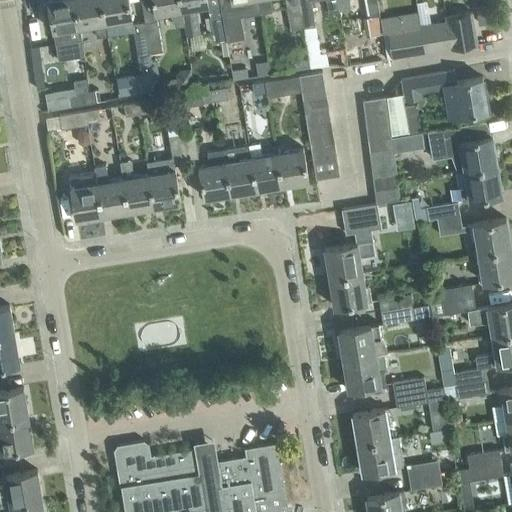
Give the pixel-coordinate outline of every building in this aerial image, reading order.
[(79,26),(75,0),(48,0),(48,2),(44,2),(42,6),(43,12),(46,15),(50,14),(55,42),(81,38),(79,26)] [(108,34),(105,21),(101,0),(75,0),(79,26),(94,23),(97,36),(108,34)] [(128,0),(101,0),(105,21),(132,17),(128,0)] [(184,24),(180,0),(153,0),(155,13),(170,10),(171,15),(173,15),(175,26),(183,24),(184,24)] [(208,4),(207,0),(180,0),(184,24),(183,24),(185,35),(200,32),(196,6),(208,4)] [(261,11),(258,0),(219,0),(221,7),(226,40),(241,37),(237,15),(261,11)] [(258,0),(261,11),(272,10),(269,0),(258,0)] [(303,27),(298,0),(285,0),(291,29),(303,27)] [(298,0),(303,27),(315,25),(310,0),(298,0)] [(337,0),(327,0),(330,11),(339,10),(337,0)] [(379,14),(377,0),(364,0),(367,16),(379,14)] [(226,40),(221,7),(209,9),(214,42),(226,40)] [(477,43),(471,11),(446,15),(447,20),(446,21),(450,46),(451,46),(451,47),(477,43)] [(367,16),(363,17),(366,37),(383,34),(379,14),(367,16)] [(162,50),(157,19),(145,21),(150,52),(162,50)] [(150,52),(145,21),(132,23),(138,54),(147,52),(150,52)] [(450,46),(446,21),(420,25),(425,50),(450,46)] [(310,65),(322,63),(326,62),(324,51),(320,51),(315,25),(303,27),(310,65)] [(425,50),(420,25),(389,30),(393,56),(425,50)] [(154,89),(148,52),(147,52),(138,54),(140,71),(116,75),(120,95),(154,89)] [(258,74),(271,72),(269,59),(256,61),(258,74)] [(178,84),(193,82),(191,67),(175,70),(178,84)] [(482,76),(456,80),(455,67),(401,77),(404,100),(423,97),(422,91),(443,87),(448,116),(488,109),(482,76)] [(322,70),(298,74),(300,85),(301,86),(324,82),(322,70)] [(84,74),(74,76),(76,88),(76,93),(78,92),(87,91),(84,74)] [(300,85),(298,74),(265,80),(267,91),(300,85)] [(267,91),(265,80),(252,82),(254,94),(267,91)] [(326,95),(324,82),(301,86),(303,99),(326,95)] [(228,98),(227,86),(214,88),(216,100),(215,100),(228,98)] [(46,93),(49,109),(72,105),(80,103),(78,92),(76,93),(76,88),(46,93)] [(87,91),(78,92),(80,103),(97,101),(95,89),(87,91)] [(386,95),(388,109),(390,122),(392,134),(408,132),(401,94),(386,95)] [(328,107),(326,95),(303,99),(305,111),(328,107)] [(363,99),(364,112),(388,109),(386,95),(363,99)] [(150,110),(149,99),(136,101),(138,112),(150,110)] [(138,112),(136,101),(124,103),(126,114),(138,112)] [(416,101),(405,103),(409,128),(420,127),(416,101)] [(85,110),(87,121),(100,119),(98,107),(85,110)] [(330,119),(328,107),(305,111),(307,123),(330,119)] [(390,122),(388,109),(364,112),(366,125),(390,122)] [(87,121),(85,110),(59,114),(61,128),(88,123),(87,121)] [(333,131),(330,119),(307,123),(309,135),(333,131)] [(392,134),(390,122),(366,125),(368,138),(392,134)] [(497,164),(492,134),(473,137),(471,126),(429,133),(433,157),(456,153),(459,170),(465,169),(497,164)] [(193,131),(181,133),(186,163),(198,161),(193,131)] [(335,144),(333,131),(309,135),(311,148),(335,144)] [(180,200),(175,168),(174,165),(186,163),(181,133),(169,135),(172,156),(147,161),(154,205),(180,200)] [(392,136),(392,134),(368,138),(370,150),(393,147),(392,136)] [(406,134),(392,136),(393,147),(394,150),(408,148),(406,134)] [(256,188),(250,149),(249,149),(248,144),(223,148),(231,192),(256,188)] [(303,147),(288,149),(287,144),(276,145),(277,151),(282,183),(309,179),(303,147)] [(337,159),(335,144),(311,148),(314,163),(337,159)] [(394,150),(393,147),(370,150),(371,163),(395,160),(394,150)] [(231,192),(223,148),(207,151),(209,162),(199,164),(204,196),(231,192)] [(282,183),(277,151),(262,154),(261,148),(250,149),(256,188),(282,183)] [(154,205),(147,161),(146,161),(148,172),(134,175),(131,159),(120,161),(123,177),(128,209),(154,205)] [(340,174),(337,159),(314,163),(316,178),(340,174)] [(397,173),(395,160),(371,163),(373,176),(397,173)] [(128,209),(123,177),(108,179),(106,164),(95,165),(95,170),(102,213),(128,209)] [(502,193),(497,164),(465,169),(470,199),(502,193)] [(102,213),(95,170),(69,174),(76,218),(102,213)] [(398,186),(397,173),(373,176),(375,189),(398,186)] [(400,199),(398,186),(375,189),(376,202),(400,199)] [(410,199),(393,202),(394,211),(412,208),(410,199)] [(427,212),(428,218),(460,213),(458,200),(426,206),(427,212)] [(362,271),(360,256),(369,255),(376,254),(371,228),(380,226),(377,202),(375,203),(352,207),(342,208),(346,232),(355,230),(356,242),(325,247),(330,276),(362,271)] [(427,212),(426,206),(414,208),(416,220),(428,218),(427,212)] [(462,225),(460,213),(428,218),(437,217),(440,234),(471,228),(473,238),(476,237),(478,252),(511,247),(506,217),(474,222),(474,223),(462,225)] [(511,276),(511,254),(511,247),(478,252),(483,282),(511,276)] [(365,286),(362,271),(330,276),(335,306),(370,300),(368,286),(365,286)] [(440,288),(440,291),(428,293),(430,303),(474,295),(471,283),(440,288)] [(412,305),(410,293),(379,298),(381,310),(412,305)] [(511,301),(487,305),(475,307),(474,295),(430,303),(432,315),(468,309),(470,322),(489,319),(492,335),(511,331),(511,301)] [(426,303),(412,305),(414,316),(428,314),(426,303)] [(0,335),(15,333),(10,304),(0,305),(0,335)] [(414,316),(412,305),(381,310),(383,323),(414,318),(414,316)] [(386,350),(382,338),(379,322),(368,324),(368,325),(342,329),(342,328),(335,329),(335,331),(336,333),(336,335),(337,338),(339,340),(340,342),(343,359),(384,352),(387,352),(386,350)] [(511,361),(511,331),(492,335),(495,353),(475,356),(477,367),(453,371),(455,384),(487,378),(485,367),(497,365),(497,364),(511,361)] [(0,366),(20,363),(15,333),(0,335),(0,366)] [(384,383),(382,370),(386,369),(384,352),(343,359),(348,389),(384,383)] [(392,381),(394,393),(426,388),(424,375),(392,381)] [(489,391),(487,378),(455,384),(458,397),(489,391)] [(0,420),(28,416),(23,386),(0,390),(0,420)] [(503,403),(506,418),(511,416),(511,386),(498,389),(500,403),(503,403)] [(428,400),(426,388),(394,393),(396,406),(428,400)] [(352,412),(357,442),(390,437),(390,436),(387,422),(390,421),(388,406),(352,412)] [(0,451),(33,446),(28,416),(0,420),(0,451)] [(449,427),(430,430),(432,443),(451,440),(449,427)] [(398,435),(390,436),(390,437),(357,442),(362,472),(402,465),(403,462),(398,435)] [(246,455),(216,460),(214,453),(204,446),(151,454),(149,442),(144,438),(117,443),(114,448),(118,473),(124,477),(125,483),(121,483),(125,511),(164,511),(207,505),(207,511),(289,511),(277,442),(245,447),(246,455)] [(467,453),(469,466),(501,461),(499,448),(467,453)] [(406,464),(408,476),(440,471),(438,458),(406,464)] [(501,461),(469,466),(458,468),(460,481),(503,473),(501,461)] [(8,489),(10,504),(42,498),(37,469),(2,475),(4,490),(8,489)] [(442,483),(440,471),(408,476),(410,489),(442,483)] [(366,495),(368,511),(402,511),(401,505),(404,504),(402,489),(366,495)] [(44,511),(42,498),(10,504),(11,511),(44,511)] [(473,499),(462,501),(463,511),(474,509),(473,499)]
